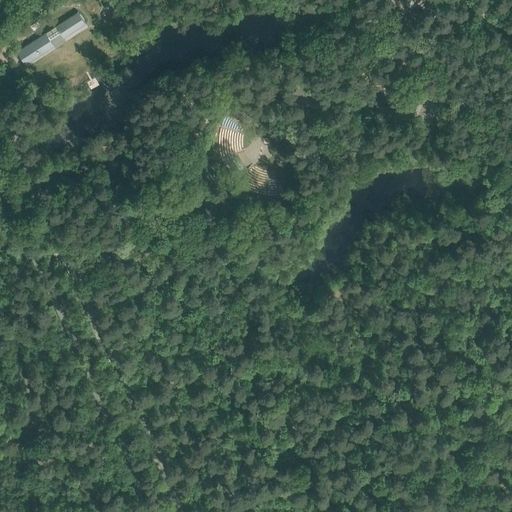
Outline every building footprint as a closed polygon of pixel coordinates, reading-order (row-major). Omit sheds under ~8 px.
[(78,11),(17,51),(26,65),(26,64),(54,46),(48,37),(59,30),(64,38),(64,37),(85,24),(86,24),(78,11)] [(39,20),(31,25),(34,29),(42,24),(39,20)] [(376,24),(363,34),(367,40),(365,42),(376,55),(378,54),(391,43),(394,40),(384,27),(380,30),(376,24)] [(361,69),(364,60),(356,57),(353,66),(361,69)] [(322,100),(299,84),(292,94),(315,110),(322,100)] [(420,95),(415,93),(407,113),(430,124),(431,122),(436,124),(444,105),(438,102),(439,100),(421,92),(420,95)] [(226,170),(221,173),(223,175),(229,183),(232,185),(235,181),(233,180),(227,172),(226,170)] [(130,202),(122,197),(118,205),(125,209),(130,202)] [(158,248),(143,248),(142,258),(157,259),(158,248)]
